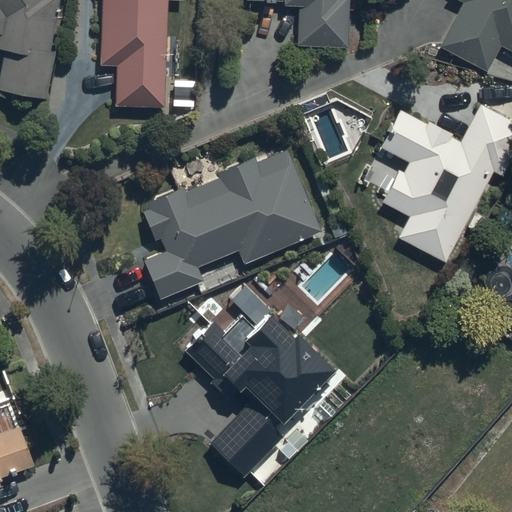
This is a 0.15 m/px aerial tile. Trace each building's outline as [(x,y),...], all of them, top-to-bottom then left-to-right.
[(0,0),(0,52),(4,53),(0,74),(0,94),(44,103),(54,55),(47,53),(57,0),(0,0)] [(183,0),(102,0),(100,66),(117,67),(116,108),(164,109),(167,2),(184,2),(183,0)] [(247,0),(247,1),(285,2),(284,8),(299,8),(297,50),(347,51),(349,0),(247,0)] [(511,52),(511,0),(455,0),(464,4),(442,48),(486,70),(499,46),(511,52)] [(511,123),(480,106),(460,143),(449,138),(451,135),(428,123),(427,126),(400,112),(380,149),(408,164),(401,175),(398,174),(381,205),(408,219),(397,238),(445,264),(465,227),(478,234),(485,221),(471,213),(492,175),(500,179),(511,157),(511,123)] [(320,234),(285,152),(255,165),(252,159),(217,174),(219,179),(184,194),(182,189),(146,204),(149,211),(140,215),(151,243),(159,240),(165,254),(143,263),(159,302),(203,283),(197,269),(237,252),(244,266),(320,234)] [(333,374),(295,336),(290,340),(256,306),(226,336),(213,323),(183,353),(212,382),(210,383),(228,401),(236,393),(238,395),(243,390),(252,399),(210,442),(245,477),(281,440),(272,431),(279,423),(281,426),(333,374)] [(0,511),(0,485),(3,484),(1,480),(35,468),(20,428),(0,435),(0,511)]
